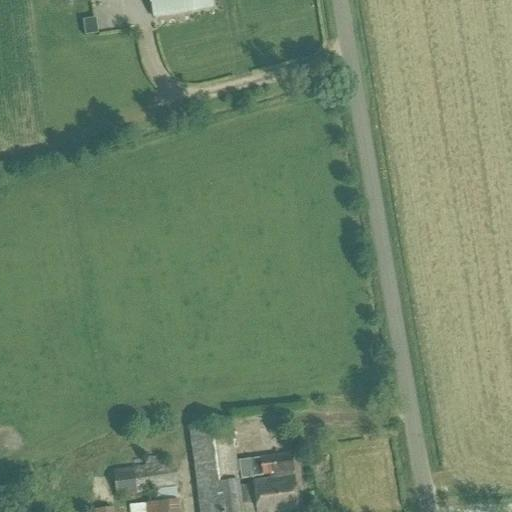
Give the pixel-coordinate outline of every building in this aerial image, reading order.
[(214,10),(212,0),(150,0),(154,19),(214,10)] [(85,8),(54,13),(73,129),(88,127),(82,86),(97,83),(85,8)] [(258,38),(135,62),(141,91),(163,87),(168,113),(272,92),(266,62),(263,63),(258,38)] [(223,397),(192,400),(194,416),(225,413),(223,397)] [(231,422),(188,428),(196,488),(239,482),(231,422)] [(290,454),(236,461),(238,479),(262,476),(263,482),(293,479),(290,454)] [(174,462),(113,473),(116,498),(178,489),(174,462)] [(293,479),(263,482),(253,484),(254,485),(256,511),(298,511),(295,478),(293,479)] [(196,488),(199,511),(242,511),(239,488),(239,482),(196,488)] [(256,511),(254,485),(239,488),(242,511),(256,511)] [(158,503),(159,511),(172,511),(170,500),(158,503)]
